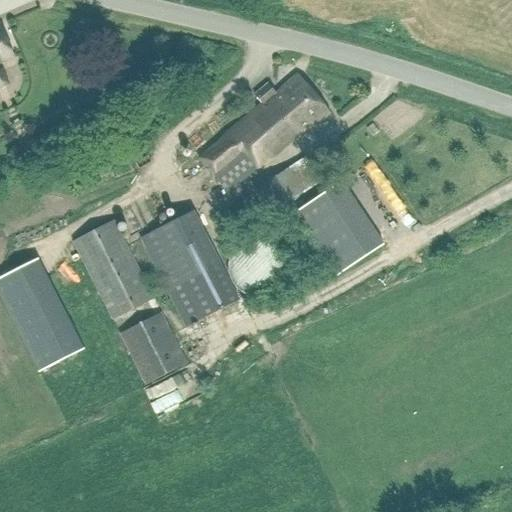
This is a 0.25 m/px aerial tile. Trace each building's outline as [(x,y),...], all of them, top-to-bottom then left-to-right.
[(0,86),(4,85),(5,82),(2,74),(0,72),(0,62),(14,57),(0,25),(0,86)] [(330,114),(297,75),(277,92),(268,83),(254,95),(262,105),(199,158),(229,193),(313,123),(316,126),(330,114)] [(303,158),(252,192),(266,216),(317,184),(303,158)] [(294,213),(336,277),(383,246),(341,182),(294,213)] [(142,239),(169,292),(187,327),(239,300),(194,212),(142,239)] [(115,222),(72,244),(112,321),(154,299),(115,222)] [(229,268),(230,278),(235,286),(242,292),(251,296),(261,296),(270,294),(278,288),(284,281),(286,272),(286,262),(283,253),(277,246),(269,241),(259,238),(250,240),(241,244),(234,250),(230,259),(229,268)] [(0,278),(0,295),(39,372),(83,350),(37,259),(0,278)] [(118,334),(145,385),(187,363),(160,312),(118,334)] [(209,334),(190,345),(197,357),(216,346),(209,334)] [(158,389),(167,407),(191,394),(181,376),(158,389)]
